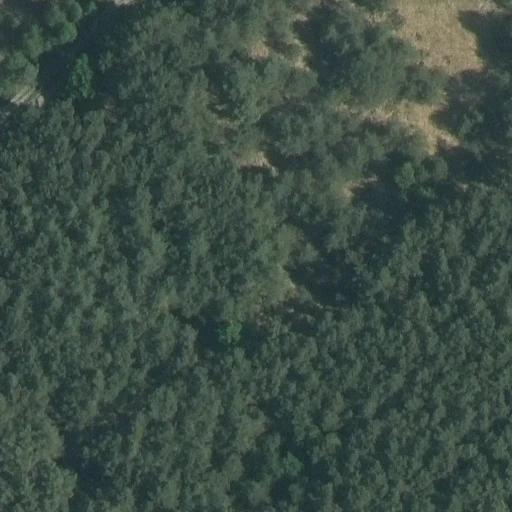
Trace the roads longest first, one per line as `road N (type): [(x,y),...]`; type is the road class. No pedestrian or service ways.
road 1 (track): [(0,146),(149,0)]
road 2 (track): [(121,0),(0,116)]
